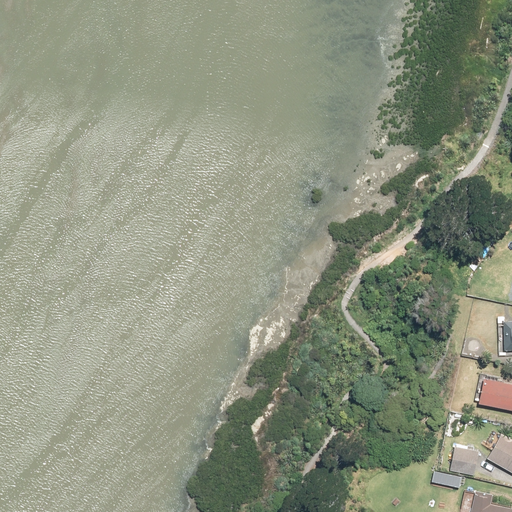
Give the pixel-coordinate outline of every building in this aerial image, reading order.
[(511,323),(500,324),(501,353),(511,352),(511,323)] [(466,336),(461,354),(480,359),(484,341),(466,336)] [(511,384),(482,379),(477,405),(511,411),(511,384)] [(511,438),(502,433),(486,459),(511,474),(511,438)] [(452,445),(450,471),(479,474),(481,448),(452,445)] [(495,496),(472,493),(469,511),(511,511),(511,508),(494,506),(495,496)]
